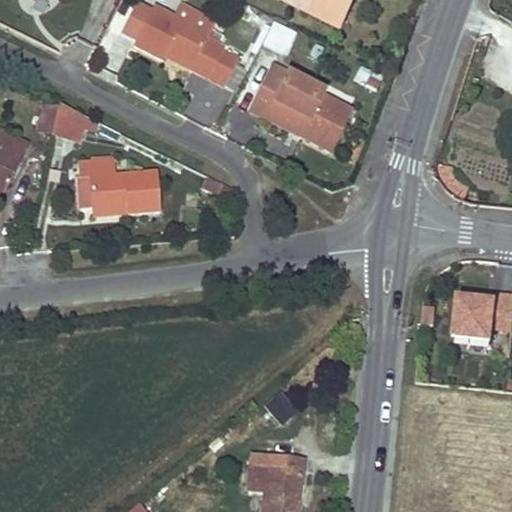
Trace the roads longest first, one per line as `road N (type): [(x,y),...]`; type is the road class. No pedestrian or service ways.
road 1 (residential): [(253,265),(257,220),(247,168),(0,49)]
road 2 (secondary): [(367,511),(389,242)]
road 3 (unclassified): [(0,297),(253,265)]
road 4 (secondary): [(393,220),(429,79),(459,0)]
road 5 (unclassified): [(253,265),(389,242)]
road 6 (unclassified): [(393,220),(511,236)]
